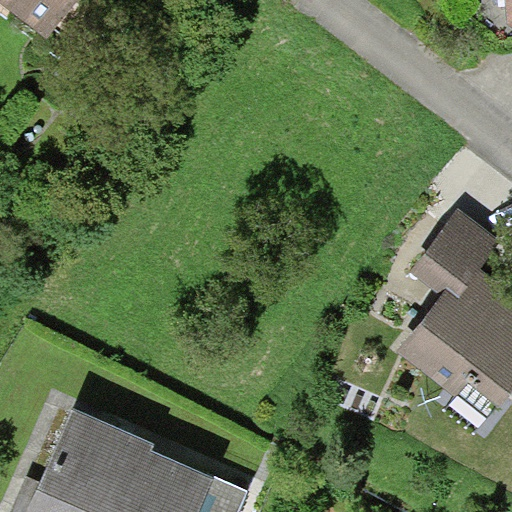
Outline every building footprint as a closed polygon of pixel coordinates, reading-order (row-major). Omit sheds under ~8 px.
[(0,0),(0,5),(48,42),(77,0),(0,0)] [(458,306),(481,275),(501,248),(458,215),(411,277),(442,300),(445,296),(458,306)] [(511,297),(495,285),(481,275),(458,306),(445,296),(442,300),(400,355),(458,400),(467,389),(499,413),(511,396),(511,297)] [(155,449),(73,414),(42,485),(29,511),(201,511),(214,484),(152,457),(155,449)] [(29,511),(42,485),(27,479),(12,511),(29,511)]
